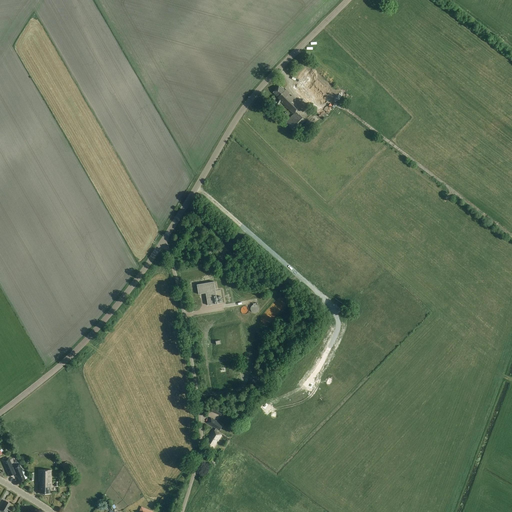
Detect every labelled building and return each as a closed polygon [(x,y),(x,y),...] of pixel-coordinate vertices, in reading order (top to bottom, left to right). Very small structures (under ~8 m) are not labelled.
[(294,132),(305,121),(296,112),(301,106),(295,100),(296,100),(292,96),(291,96),(289,94),(290,94),(286,90),(285,91),(280,86),(273,93),(278,97),(277,98),(286,106),(285,107),(287,109),(287,108),(293,114),(285,123),(294,132)] [(286,118),(290,114),(284,108),(280,112),(286,118)] [(214,282),(197,285),(199,294),(206,293),(208,305),(219,303),(223,303),(221,290),(216,291),(214,282)] [(255,313),(256,313),(257,312),(258,312),(258,311),(258,310),(259,310),(259,309),(259,308),(259,307),(258,306),(257,305),(256,305),(255,305),(255,304),(254,305),(253,305),(252,305),(251,306),(251,307),(251,308),(251,309),(251,310),(251,311),(252,311),(252,312),(253,312),(253,313),(254,313),(255,313)] [(245,314),(246,314),(247,314),(247,313),(248,313),(248,312),(249,312),(249,311),(249,310),(249,309),(248,308),(247,307),(246,306),(245,306),(244,306),(243,306),(243,307),(242,307),(242,308),(241,308),(241,309),(241,310),(241,311),(241,312),(242,313),(243,314),(244,314),(245,314)] [(221,416),(223,411),(214,407),(212,412),(221,416)] [(214,429),(205,442),(213,448),(216,443),(215,442),(216,440),(218,441),(222,435),(216,431),(221,423),(213,419),(210,417),(207,423),(216,429),(215,430),(214,429)] [(8,457),(1,460),(2,462),(5,467),(9,476),(15,474),(13,468),(8,457)] [(61,464),(70,483),(75,480),(67,462),(61,464)] [(23,473),(20,465),(13,468),(15,474),(16,476),(17,476),(20,481),(27,478),(24,472),(23,473)] [(38,482),(39,482),(39,494),(40,494),(49,494),(50,487),(50,483),(51,483),(52,470),(39,470),(38,470),(38,482)] [(10,504),(6,502),(5,503),(4,503),(2,507),(0,509),(0,510),(3,511),(11,511),(8,510),(9,508),(8,507),(10,504)]
